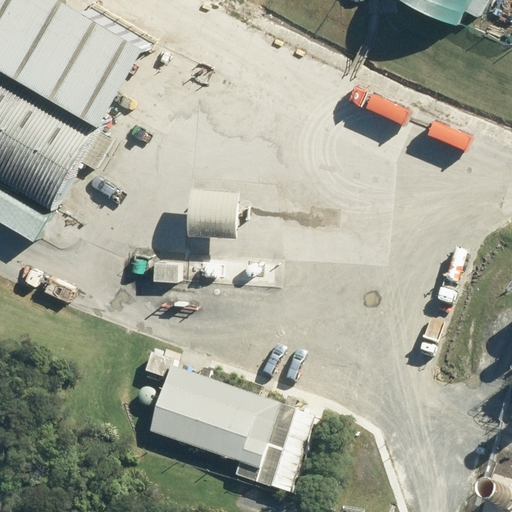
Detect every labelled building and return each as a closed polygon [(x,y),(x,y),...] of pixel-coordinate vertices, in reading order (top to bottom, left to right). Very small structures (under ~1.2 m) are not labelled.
[(155,44),(82,0),(0,0),(0,174),(61,210),(155,44)] [(415,0),(459,24),(467,8),(483,17),(492,0),(415,0)] [(265,171),(264,192),(345,195),(346,174),(265,171)] [(0,186),(0,214),(41,239),(53,218),(0,186)] [(197,191),(196,234),(242,235),(244,192),(197,191)] [(184,258),(155,258),(155,282),(184,282),(184,258)] [(179,368),(155,433),(267,473),(288,409),(179,368)]
